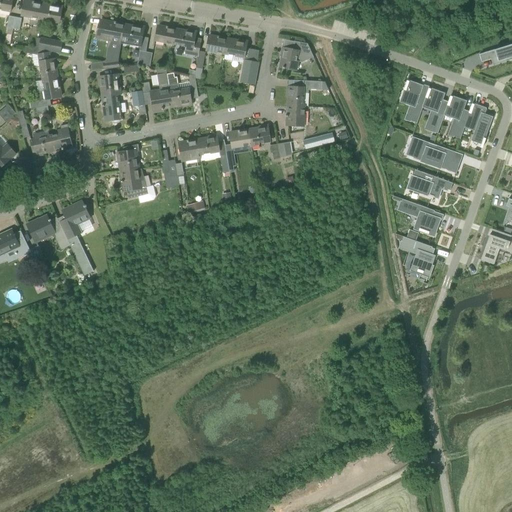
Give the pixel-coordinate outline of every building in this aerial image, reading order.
[(0,0),(0,9),(10,11),(12,0),(0,0)] [(40,19),(43,4),(34,2),(34,1),(33,1),(32,2),(24,1),(21,15),(30,17),(29,24),(39,26),(40,19)] [(59,22),(62,7),(54,5),(54,6),(43,4),(40,19),(59,22)] [(7,28),(13,29),(15,17),(9,16),(7,28)] [(15,17),(13,29),(19,30),(21,18),(15,17)] [(103,36),(122,39),(125,25),(116,23),(116,22),(114,21),(114,23),(106,21),(106,23),(99,22),(99,26),(97,26),(95,38),(103,39),(103,36)] [(125,25),(122,39),(121,43),(140,46),(143,27),(136,26),(136,27),(125,25)] [(155,41),(174,44),(177,29),(168,28),(168,26),(166,26),(166,27),(158,26),(155,41)] [(199,51),(200,43),(194,42),(195,32),(188,30),(188,31),(177,29),(174,44),(186,47),(185,54),(195,56),(194,60),(197,61),(198,56),(199,51)] [(66,30),(64,40),(72,41),(74,31),(66,30)] [(209,36),(206,50),(225,54),(228,39),(219,37),(219,36),(217,36),(217,37),(209,36)] [(41,38),(39,49),(48,50),(60,52),(61,42),(41,38)] [(225,54),(224,59),(231,61),(232,55),(244,57),(246,42),(239,40),(239,41),(228,39),(225,54)] [(282,67),(282,68),(284,69),(284,68),(296,70),(297,61),(301,62),(309,59),(313,57),(307,44),(294,41),(292,50),(282,48),(281,55),(282,56),(279,67),(282,67)] [(511,44),(479,54),(481,62),(492,58),(493,60),(494,64),(507,60),(507,59),(511,57),(511,44)] [(40,67),(43,81),(57,78),(55,67),(56,67),(55,59),(50,60),(48,50),(39,49),(24,46),(23,52),(32,54),(34,66),(40,67)] [(137,64),(143,65),(146,52),(140,51),(137,64)] [(200,79),(205,52),(199,51),(198,56),(197,61),(195,71),(195,76),(195,78),(200,79)] [(146,52),(143,65),(150,67),(152,53),(146,52)] [(118,60),(102,62),(103,69),(119,67),(118,60)] [(258,65),(244,62),(240,84),(254,86),(258,65)] [(123,67),(124,73),(139,71),(138,65),(123,67)] [(159,88),(150,89),(150,91),(152,100),(153,110),(154,113),(162,111),(162,110),(163,110),(163,109),(172,107),(168,84),(168,85),(166,74),(165,69),(155,66),(157,72),(156,72),(158,83),(159,88)] [(173,73),(166,74),(168,85),(168,84),(172,107),(183,105),(184,106),(191,105),(189,95),(188,88),(179,90),(177,83),(176,77),(174,77),(173,73)] [(188,74),(190,89),(197,88),(195,78),(195,76),(188,74)] [(114,75),(98,77),(99,85),(100,85),(102,96),(117,94),(121,93),(119,75),(114,75)] [(36,108),(36,109),(48,106),(51,105),(50,99),(61,97),(59,89),(60,88),(60,87),(59,87),(57,78),(43,81),(45,91),(38,92),(39,101),(30,103),(31,109),(36,108)] [(288,95),(287,106),(302,107),(303,93),(308,93),(308,89),(321,90),(322,82),(303,81),(302,88),(287,87),(287,95),(288,95)] [(406,81),(400,97),(401,98),(412,102),(407,117),(406,119),(410,121),(417,123),(423,105),(422,105),(426,96),(419,93),(421,86),(406,81)] [(426,96),(422,105),(423,105),(432,109),(427,122),(428,122),(425,128),(428,129),(428,130),(437,133),(445,113),(444,113),(448,102),(441,99),(443,94),(428,88),(426,96)] [(142,91),(136,92),(138,103),(144,102),(142,92),(142,91)] [(117,94),(102,96),(103,105),(102,105),(102,107),(103,107),(105,121),(111,120),(111,124),(119,123),(120,121),(119,113),(117,95),(117,94)] [(448,102),(444,113),(445,113),(454,116),(456,117),(451,131),(450,135),(454,136),(460,139),(466,121),(465,121),(469,111),(462,109),(465,101),(450,96),(448,102)] [(469,111),(465,121),(466,121),(469,122),(476,124),(476,125),(477,125),(477,127),(474,135),(472,140),(481,143),(480,147),(482,148),(485,139),(484,138),(488,129),(490,121),(492,117),(484,114),(486,109),(471,104),(469,111)] [(0,112),(0,116),(6,123),(16,115),(8,105),(0,112)] [(304,107),(302,107),(287,106),(287,115),(285,115),(285,117),(286,117),(286,125),(296,125),(303,126),(304,107)] [(16,113),(23,138),(30,136),(22,111),(16,113)] [(52,134),(49,134),(53,151),(61,149),(62,150),(63,150),(63,149),(71,147),(70,140),(74,139),(72,133),(71,134),(69,129),(71,128),(70,124),(60,126),(61,130),(58,131),(58,133),(56,133),(56,134),(52,135),(52,134)] [(260,128),(248,130),(251,144),(251,146),(259,144),(259,143),(270,141),(269,135),(267,126),(259,127),(260,128)] [(251,144),(248,130),(239,131),(239,130),(238,130),(238,131),(230,133),(231,142),(231,144),(232,147),(233,147),(251,144)] [(53,151),(49,134),(48,133),(33,137),(34,138),(30,139),(34,156),(42,154),(53,151)] [(302,141),(305,149),(334,142),(332,133),(302,141)] [(209,138),(197,140),(200,154),(219,151),(218,145),(216,135),(208,137),(209,138)] [(409,157),(422,161),(424,156),(441,162),(439,167),(456,173),(459,164),(450,161),(453,151),(436,145),(435,149),(427,146),(429,143),(412,136),(409,144),(413,145),(409,157)] [(200,154),(197,140),(188,141),(188,140),(187,140),(187,141),(179,143),(180,153),(181,158),(200,154)] [(290,142),(277,144),(279,158),(292,155),(291,153),(290,142)] [(0,167),(11,158),(15,154),(7,144),(2,148),(0,145),(0,167)] [(137,160),(136,152),(139,152),(138,145),(138,144),(122,147),(123,148),(123,152),(117,153),(118,160),(119,160),(120,172),(139,169),(137,160)] [(231,144),(225,145),(226,155),(228,167),(229,172),(234,171),(233,166),(236,165),(234,154),(233,147),(232,147),(231,144)] [(277,144),(271,145),(273,155),(273,160),(279,158),(277,144)] [(228,167),(226,155),(220,156),(223,173),(229,172),(228,167)] [(17,161),(19,173),(32,170),(30,158),(17,161)] [(177,176),(175,165),(174,160),(168,161),(170,173),(164,174),(166,188),(170,187),(171,188),(178,185),(177,176)] [(164,174),(170,173),(168,161),(162,162),(164,174)] [(183,175),(181,164),(175,165),(177,176),(183,175)] [(139,169),(120,172),(122,181),(120,181),(121,182),(122,182),(123,190),(129,190),(130,198),(128,198),(128,199),(148,194),(145,185),(141,169),(139,169)] [(292,177),(286,179),(288,185),(294,183),(292,177)] [(409,186),(406,193),(444,207),(450,189),(421,178),(418,185),(420,186),(419,190),(409,186)] [(230,193),(222,195),(224,203),(231,201),(230,193)] [(401,202),(399,209),(403,211),(419,217),(418,219),(419,219),(415,228),(419,229),(418,230),(428,234),(428,233),(434,235),(436,229),(439,220),(432,217),(434,210),(402,199),(401,202)] [(68,224),(61,228),(67,240),(70,246),(84,276),(93,271),(93,270),(92,270),(76,236),(82,233),(78,224),(90,218),(85,207),(86,206),(86,205),(84,206),(82,201),(73,205),(73,206),(69,208),(68,208),(62,211),(66,219),(68,224)] [(203,201),(187,205),(189,214),(205,210),(203,201)] [(33,222),(27,225),(31,234),(35,242),(41,239),(46,236),(53,233),(61,250),(70,246),(67,240),(61,228),(59,223),(57,219),(57,218),(51,220),(50,219),(48,220),(46,215),(37,220),(38,220),(33,222)] [(511,234),(490,227),(479,257),(491,261),(498,242),(511,247),(511,234)] [(14,236),(16,235),(15,233),(13,234),(11,230),(1,234),(1,235),(0,235),(0,261),(7,258),(4,254),(15,249),(16,251),(14,252),(18,261),(27,257),(22,248),(20,249),(14,236)] [(402,241),(399,247),(405,249),(419,254),(413,269),(417,270),(417,271),(422,273),(423,272),(428,274),(430,270),(432,265),(435,255),(429,253),(432,247),(403,237),(401,241),(402,241)] [(35,247),(30,250),(34,259),(39,270),(42,275),(47,272),(45,267),(40,256),(35,247)]
